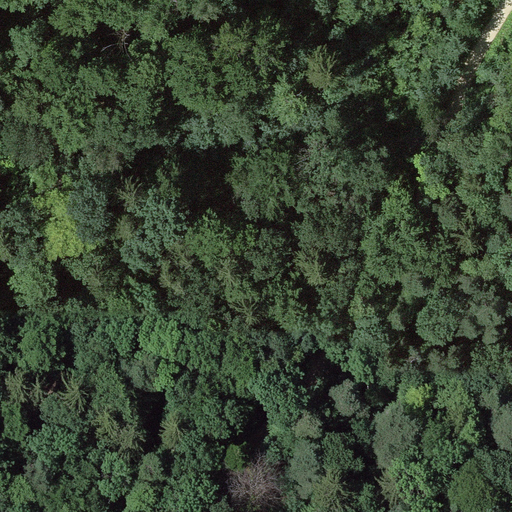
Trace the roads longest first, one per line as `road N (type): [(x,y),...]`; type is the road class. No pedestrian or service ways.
road 1 (track): [(511,1),(464,76),(411,225),(310,373),(149,511)]
road 2 (track): [(53,0),(62,319),(26,511)]
